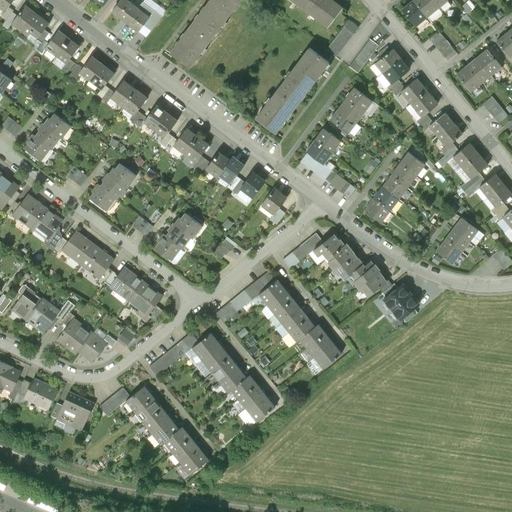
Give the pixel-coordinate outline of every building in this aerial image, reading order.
[(13,0),(0,0),(0,10),(4,13),(8,8),(13,0)] [(121,0),(112,13),(125,22),(135,8),(124,0),(121,0)] [(230,15),(210,0),(190,27),(209,41),(230,15)] [(210,0),(230,15),(240,0),(210,0)] [(311,0),(289,0),(304,10),(311,0)] [(342,8),(331,0),(311,0),(304,10),(327,28),(342,8)] [(428,0),(414,0),(413,2),(426,18),(437,10),(428,0)] [(446,0),(428,0),(437,10),(447,1),(446,0)] [(416,27),(426,18),(413,2),(402,10),(416,27)] [(461,7),(467,14),(471,12),(471,11),(466,4),(461,7)] [(11,25),(23,34),(37,16),(25,7),(17,17),(11,25)] [(1,17),(6,21),(12,13),(14,12),(8,8),(4,13),(1,17)] [(148,18),(135,8),(125,22),(137,32),(148,18)] [(467,14),(467,15),(472,22),(473,23),(477,20),(471,12),(467,14)] [(17,17),(12,13),(6,21),(3,26),(8,30),(11,25),(17,17)] [(463,18),(469,24),(472,22),(467,15),(463,18)] [(49,25),(37,16),(23,34),(35,43),(37,41),(44,31),(49,25)] [(358,28),(348,21),(326,50),(336,58),(358,28)] [(209,41),(190,27),(170,53),(190,68),(209,41)] [(37,41),(41,45),(44,41),(49,34),(44,31),(37,41)] [(429,39),(449,63),(459,55),(438,31),(429,39)] [(45,50),(56,58),(69,40),(59,32),(49,45),(45,50)] [(509,58),(511,56),(511,41),(506,34),(496,43),(509,58)] [(79,47),(69,40),(56,58),(65,65),(70,60),(79,47)] [(379,46),(370,40),(349,67),(358,74),(379,46)] [(49,45),(44,41),(41,45),(36,51),(41,55),(45,50),(49,45)] [(467,45),(463,41),(458,46),(461,50),(467,45)] [(375,65),(382,74),(400,59),(393,50),(375,65)] [(487,50),(476,58),(491,77),(501,68),(487,50)] [(309,51),(291,74),(310,88),(328,65),(309,51)] [(1,65),(7,68),(11,61),(5,57),(1,65)] [(78,75),(89,83),(102,66),(91,58),(83,69),(78,75)] [(476,58),(466,67),(481,85),(491,77),(476,58)] [(409,69),(400,59),(382,74),(391,84),(397,79),(409,69)] [(74,64),(70,60),(65,65),(62,70),(67,73),(74,64)] [(83,69),(78,65),(70,75),(75,79),(78,75),(83,69)] [(113,74),(102,66),(89,83),(100,92),(105,86),(113,74)] [(471,93),(481,85),(466,67),(456,75),(471,93)] [(0,91),(1,93),(11,81),(0,72),(0,91)] [(291,74),(273,97),(292,111),(310,88),(291,74)] [(37,82),(31,78),(26,85),(32,89),(37,82)] [(390,93),(392,91),(401,84),(397,79),(391,84),(386,88),(390,93)] [(401,92),(410,103),(426,90),(417,79),(405,89),(401,92)] [(110,98),(123,108),(135,91),(123,81),(114,93),(110,98)] [(405,89),(401,84),(392,91),(396,96),(401,92),(405,89)] [(97,96),(102,99),(109,89),(105,86),(100,92),(97,96)] [(355,88),(347,99),(364,112),(372,101),(355,88)] [(114,93),(109,89),(102,99),(107,103),(110,98),(114,93)] [(437,104),(426,90),(410,103),(421,117),(425,113),(437,104)] [(146,99),(135,91),(123,108),(134,116),(137,111),(146,99)] [(275,134),(292,111),(273,97),(256,120),(275,134)] [(492,97),(482,104),(499,123),(508,116),(492,97)] [(356,122),(364,112),(347,99),(339,109),(356,122)] [(144,123),(154,131),(166,114),(156,106),(147,118),(144,123)] [(348,133),(356,122),(339,109),(331,120),(348,133)] [(130,121),(135,124),(142,115),(137,111),(134,116),(130,121)] [(416,121),(420,126),(429,118),(425,113),(421,117),(416,121)] [(429,126),(438,137),(453,124),(445,113),(433,123),(429,126)] [(49,118),(44,124),(60,137),(62,138),(70,127),(54,114),(51,119),(49,118)] [(176,121),(166,114),(154,131),(164,138),(168,133),(176,121)] [(147,118),(142,115),(135,124),(140,128),(144,123),(147,118)] [(0,126),(14,138),(22,128),(8,117),(0,126)] [(433,123),(429,118),(420,126),(424,131),(429,126),(433,123)] [(41,130),(35,137),(50,148),(51,149),(60,137),(44,124),(43,123),(39,129),(41,130)] [(462,134),(453,124),(438,137),(446,147),(452,142),(462,134)] [(173,147),(185,155),(198,138),(186,129),(178,141),(173,147)] [(324,131),(316,142),(331,154),(340,142),(324,131)] [(160,144),(165,148),(173,137),(168,133),(164,138),(160,144)] [(40,160),(50,148),(35,137),(32,134),(27,141),(29,143),(25,148),(40,160)] [(178,141),(173,137),(165,148),(170,151),(173,147),(178,141)] [(208,146),(198,138),(185,155),(195,163),(201,156),(208,146)] [(118,142),(112,139),(109,145),(116,148),(118,142)] [(323,165),(331,154),(316,142),(307,153),(323,165)] [(441,151),(445,156),(455,147),(452,142),(446,147),(441,151)] [(453,157),(462,167),(478,154),(469,144),(459,152),(453,157)] [(126,151),(123,146),(118,149),(121,154),(126,151)] [(459,152),(455,147),(445,156),(438,162),(442,166),(453,157),(459,152)] [(211,163),(206,170),(217,178),(219,176),(230,161),(219,153),(211,163)] [(326,167),(323,165),(307,153),(301,162),(349,199),(356,190),(332,172),(326,167)] [(409,153),(400,164),(416,176),(425,165),(409,153)] [(487,165),(478,154),(462,167),(470,178),(478,172),(487,165)] [(192,167),(197,171),(205,159),(201,156),(195,163),(192,167)] [(219,176),(230,184),(236,176),(243,166),(232,158),(230,161),(219,176)] [(124,159),(120,164),(126,168),(130,163),(124,159)] [(211,163),(205,159),(197,171),(203,175),(206,170),(211,163)] [(329,163),(326,167),(332,172),(335,167),(329,163)] [(113,169),(109,176),(125,188),(126,189),(136,176),(126,168),(120,164),(115,170),(113,169)] [(400,164),(392,176),(408,188),(416,176),(400,164)] [(80,187),(87,178),(73,167),(66,176),(80,187)] [(19,186),(0,171),(0,208),(1,209),(6,203),(16,190),(19,186)] [(468,197),(479,188),(486,182),(478,172),(470,178),(460,187),(468,197)] [(245,183),(240,190),(252,200),(265,182),(253,173),(245,183)] [(104,182),(100,187),(115,199),(116,200),(125,188),(109,176),(107,175),(103,181),(104,182)] [(479,188),(487,198),(503,185),(495,175),(486,182),(479,188)] [(228,187),(233,190),(240,180),(236,176),(230,184),(228,187)] [(392,176),(383,187),(399,199),(408,188),(392,176)] [(245,183),(240,180),(233,190),(237,194),(240,190),(245,183)] [(105,211),(115,199),(100,187),(97,185),(92,192),(94,193),(90,199),(105,211)] [(510,194),(503,185),(487,198),(495,207),(502,201),(510,194)] [(383,187),(374,198),(390,211),(399,199),(383,187)] [(274,189),(261,207),(273,216),(275,213),(276,214),(279,209),(287,198),(274,189)] [(22,194),(16,190),(6,203),(12,207),(16,202),(22,194)] [(14,213),(33,227),(47,209),(29,194),(20,205),(14,213)] [(381,222),(390,211),(374,198),(365,210),(381,222)] [(499,221),(503,217),(510,212),(502,201),(495,207),(491,211),(499,221)] [(8,213),(12,216),(14,213),(20,205),(16,202),(12,207),(8,213)] [(63,221),(47,209),(33,227),(48,239),(55,231),(58,226),(63,221)] [(285,214),(279,209),(276,214),(275,213),(273,216),(271,218),(278,223),(285,214)] [(503,217),(511,227),(511,226),(511,210),(510,212),(503,217)] [(180,217),(175,224),(191,237),(193,238),(202,226),(186,214),(182,219),(180,217)] [(146,237),(153,228),(138,216),(131,225),(146,237)] [(462,218),(454,229),(470,241),(478,231),(462,218)] [(233,224),(227,220),(222,226),(228,230),(233,224)] [(170,231),(166,236),(181,247),(183,248),(191,237),(175,224),(173,223),(168,229),(170,231)] [(58,226),(55,231),(48,239),(45,244),(54,251),(55,249),(63,238),(62,237),(63,236),(63,235),(62,234),(61,232),(61,230),(61,228),(58,226)] [(454,229),(446,240),(462,252),(470,241),(454,229)] [(63,249),(82,264),(96,245),(77,231),(69,242),(63,249)] [(172,260),(181,247),(166,236),(163,234),(159,241),(160,242),(156,248),(172,260)] [(299,262),(312,252),(323,243),(316,234),(283,260),(290,269),(293,267),(299,262)] [(321,254),(326,260),(343,247),(334,235),(323,243),(312,252),(317,258),(321,254)] [(212,252),(221,259),(224,255),(226,256),(229,251),(230,252),(237,243),(228,237),(221,246),(220,245),(217,249),(215,248),(212,252)] [(69,242),(63,238),(55,249),(60,253),(63,249),(69,242)] [(454,263),(462,252),(446,240),(437,251),(454,263)] [(115,260),(96,245),(82,264),(101,278),(109,268),(115,260)] [(326,260),(334,271),(353,255),(345,245),(343,247),(326,260)] [(511,264),(511,261),(501,249),(492,256),(504,271),(511,264)] [(361,265),(353,255),(334,271),(342,280),(349,275),(361,265)] [(302,266),(299,262),(293,267),(296,271),(302,266)] [(352,283),(357,289),(378,272),(370,262),(363,267),(361,265),(349,275),(354,282),(352,283)] [(110,286),(129,300),(143,282),(125,267),(118,275),(110,286)] [(102,287),(106,282),(114,272),(109,268),(101,278),(97,283),(102,287)] [(118,275),(114,272),(106,282),(110,286),(118,275)] [(224,324),(260,294),(275,282),(268,272),(216,314),(224,324)] [(386,282),(378,272),(357,289),(362,294),(363,293),(366,297),(378,288),(386,282)] [(260,294),(268,304),(286,289),(278,280),(275,282),(260,294)] [(388,280),(386,282),(378,288),(383,293),(392,285),(388,280)] [(152,317),(148,314),(155,305),(162,296),(143,282),(129,300),(140,309),(137,312),(149,321),(152,317)] [(386,298),(398,288),(394,284),(392,285),(383,293),(386,298)] [(411,294),(403,284),(398,288),(386,298),(384,299),(392,309),(411,294)] [(14,309),(29,320),(43,301),(36,296),(34,295),(36,293),(30,289),(26,286),(24,286),(21,291),(21,293),(22,294),(20,297),(20,300),(21,301),(14,309)] [(268,304),(275,313),(293,298),(286,289),(268,304)] [(411,294),(392,309),(400,319),(402,318),(414,308),(419,304),(411,294)] [(13,301),(7,297),(0,305),(0,311),(3,314),(13,301)] [(275,313),(283,322),(301,308),(293,298),(275,313)] [(328,303),(324,298),(320,301),(324,306),(328,303)] [(44,299),(43,301),(29,320),(45,332),(55,318),(60,311),(44,299)] [(55,318),(61,323),(70,312),(75,305),(68,301),(60,311),(55,318)] [(164,311),(155,305),(148,314),(152,317),(156,321),(164,311)] [(283,322),(290,332),(308,317),(301,308),(283,322)] [(418,313),(414,308),(402,318),(406,322),(418,313)] [(75,316),(70,312),(61,323),(67,327),(74,317),(75,316)] [(76,352),(78,350),(92,331),(74,317),(67,327),(58,339),(76,352)] [(316,326),(308,317),(290,332),(298,341),(300,339),(316,326)] [(300,339),(307,348),(325,333),(318,324),(316,326),(300,339)] [(127,344),(133,331),(123,326),(117,339),(127,344)] [(157,376),(192,348),(202,339),(195,330),(149,367),(157,376)] [(104,340),(92,331),(78,350),(92,361),(106,341),(104,340)] [(192,348),(201,359),(220,343),(211,332),(202,339),(192,348)] [(333,342),(325,333),(307,348),(314,357),(333,342)] [(108,334),(104,340),(106,341),(113,346),(117,341),(108,334)] [(342,353),(333,342),(314,357),(323,368),(342,353)] [(229,355),(220,343),(201,359),(210,370),(229,355)] [(210,370),(219,382),(239,366),(229,355),(210,370)] [(0,361),(0,391),(2,392),(4,388),(12,391),(18,379),(21,372),(0,361)] [(248,377),(239,366),(219,382),(228,393),(231,391),(248,377)] [(231,391),(238,399),(257,384),(250,376),(248,377),(231,391)] [(57,389),(34,378),(32,383),(25,398),(27,399),(48,409),(57,389)] [(9,398),(15,401),(24,382),(18,379),(12,391),(9,398)] [(25,380),(24,382),(15,401),(23,405),(25,404),(27,399),(25,398),(32,383),(25,380)] [(238,399),(246,409),(264,394),(257,384),(238,399)] [(127,400),(135,411),(153,397),(145,386),(131,397),(127,400)] [(107,416),(127,400),(131,397),(123,388),(99,406),(107,416)] [(95,403),(70,392),(64,406),(57,403),(52,416),(83,430),(95,403)] [(275,408),(264,394),(246,409),(257,423),(275,408)] [(135,411),(144,422),(162,408),(153,397),(135,411)] [(144,422),(152,433),(170,418),(162,408),(144,422)] [(179,429),(170,418),(152,433),(161,443),(165,441),(179,429)] [(165,441),(173,452),(191,438),(182,427),(179,429),(165,441)] [(173,452),(182,463),(199,449),(191,438),(173,452)] [(208,460),(199,449),(182,463),(191,474),(208,460)]
